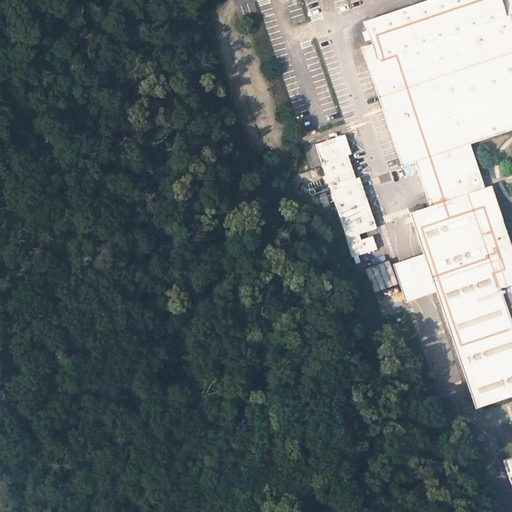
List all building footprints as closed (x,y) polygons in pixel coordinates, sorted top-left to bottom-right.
[(436,292),(474,409),(511,397),(511,250),(508,252),(489,191),(484,192),(468,143),(511,127),(511,0),(503,0),(501,1),(500,0),(427,0),(363,22),(377,60),(367,63),(402,166),(415,161),(431,207),(410,213),(424,255),(436,292)] [(344,135),(315,145),(322,163),(353,257),(376,249),(372,237),(361,240),(359,234),(376,228),(359,178),(355,179),(347,155),(351,154),(344,135)] [(315,145),(308,147),(314,166),(322,163),(315,145)] [(436,292),(424,255),(408,259),(391,265),(397,282),(403,302),(419,297),(436,292)] [(389,261),(365,270),(373,291),(397,282),(391,265),(389,261)] [(511,457),(502,462),(507,476),(511,489),(511,488),(511,457)] [(511,489),(507,476),(501,478),(506,490),(511,489)]
